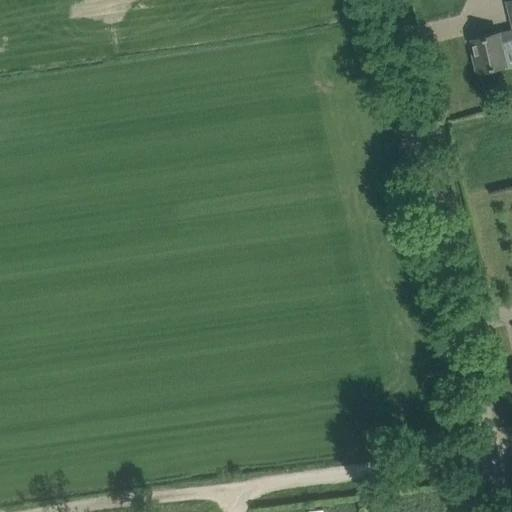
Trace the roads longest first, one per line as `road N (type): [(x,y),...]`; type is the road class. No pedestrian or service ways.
road 1 (unclassified): [(511,507),(403,0)]
road 2 (track): [(0,508),(511,429)]
